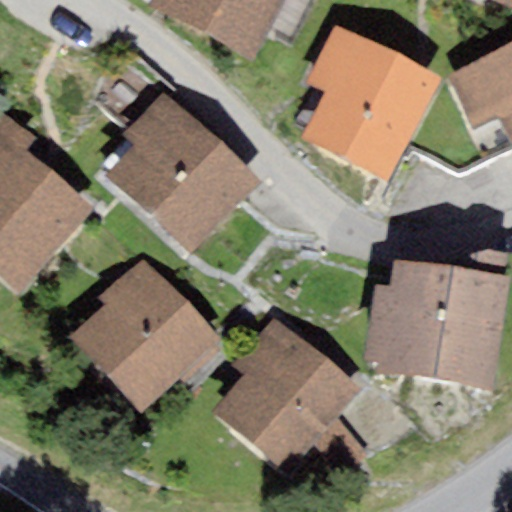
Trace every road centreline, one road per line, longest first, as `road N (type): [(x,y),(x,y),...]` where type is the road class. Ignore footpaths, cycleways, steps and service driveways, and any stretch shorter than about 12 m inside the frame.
road 1 (tertiary): [(511,458),(443,511),(53,511),(0,473)]
road 2 (residential): [(71,0),(159,47),(320,227),(427,250),(511,229)]
